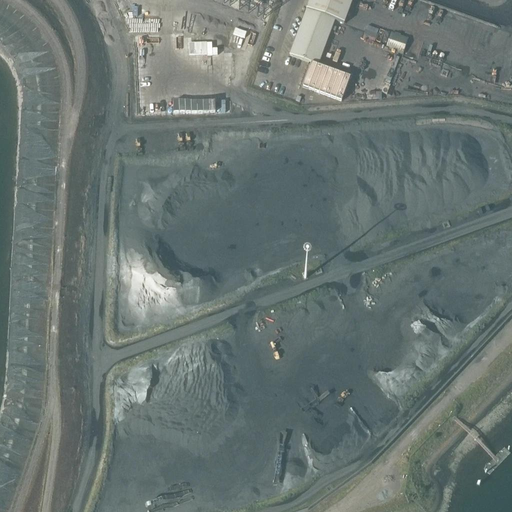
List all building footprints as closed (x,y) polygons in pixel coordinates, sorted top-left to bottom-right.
[(133,10),(131,7),(126,0),(121,0),(120,1),(128,14),(131,12),(133,10)] [(351,0),(309,0),(289,56),(311,64),(317,66),(334,21),(343,25),(351,0)] [(246,33),(235,29),(229,46),(240,50),(246,33)] [(408,39),(390,34),(385,49),(402,55),(408,39)] [(510,64),(482,54),(474,74),(502,85),(510,64)] [(311,64),(302,88),(341,102),(344,94),(350,78),(332,72),(317,66),(311,64)] [(215,113),(214,100),(172,102),(173,114),(215,113)]
